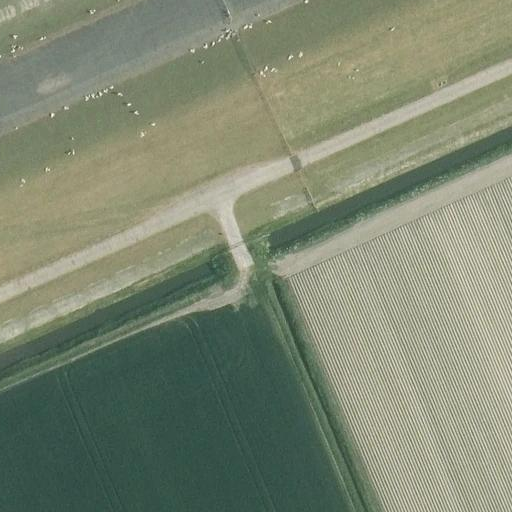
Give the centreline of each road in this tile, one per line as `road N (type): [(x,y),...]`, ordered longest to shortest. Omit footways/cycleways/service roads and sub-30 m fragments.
road 1 (track): [(0,127),(282,0)]
road 2 (track): [(170,217),(0,231)]
